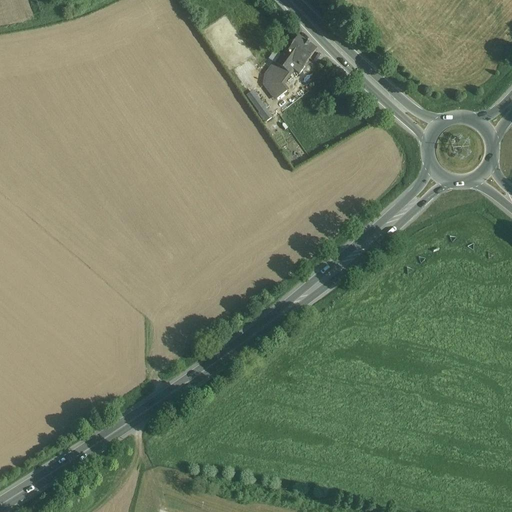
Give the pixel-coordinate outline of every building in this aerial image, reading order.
[(316,51),(298,37),(288,52),(287,52),(299,60),(292,70),(299,75),(306,65),(305,65),(316,51)] [(299,60),(287,52),(288,52),(285,50),(275,64),(281,69),(289,74),(292,70),(299,60)] [(277,75),(281,69),(275,64),(267,76),(271,79),(275,73),(277,75)] [(281,69),(277,75),(275,73),(271,79),(272,80),(281,86),(281,85),(289,74),(281,69)] [(281,86),(272,80),(265,85),(272,94),(282,86),(281,85),(281,86)] [(286,92),(282,86),(272,94),(276,100),(286,92)] [(251,92),(246,96),(266,123),(272,119),(251,92)] [(327,120),(318,125),(324,137),(333,130),(327,120)]
